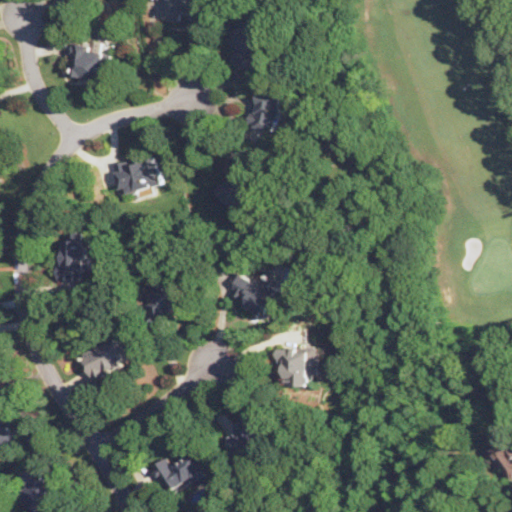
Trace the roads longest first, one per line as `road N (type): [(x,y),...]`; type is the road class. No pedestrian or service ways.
road 1 (residential): [(195,97),(75,136),(30,217),(23,277),(35,341),(131,511)]
road 2 (residential): [(94,446),(217,360)]
road 3 (residential): [(75,136),(34,77),(25,6)]
